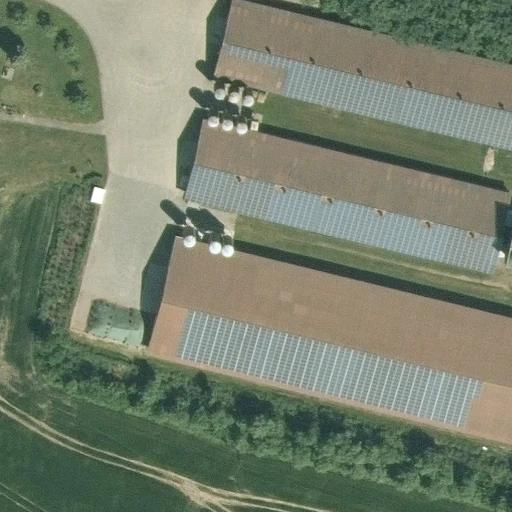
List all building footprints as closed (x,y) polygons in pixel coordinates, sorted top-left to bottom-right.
[(511,63),(254,0),(228,0),(211,73),(511,147),(511,63)] [(511,193),(201,116),(182,196),(491,272),(497,247),(506,211),(511,193)] [(511,212),(506,211),(497,247),(511,250),(511,212)] [(511,316),(173,235),(144,352),(511,441),(511,316)] [(152,310),(159,264),(149,263),(142,308),(152,310)]
